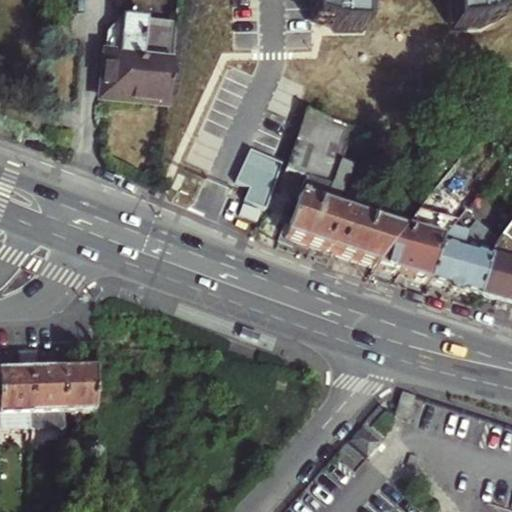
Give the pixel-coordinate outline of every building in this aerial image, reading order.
[(309,0),(310,21),(330,33),(363,32),(361,0),(455,0),(456,32),(478,32),(503,19),(502,0),(309,0)] [(129,103),(166,107),(175,24),(121,20),(106,38),(101,95),(130,97),(129,103)] [(287,232),(283,242),(372,271),(401,235),(334,213),(341,194),(343,195),(363,136),(304,116),(284,175),(304,181),(287,232)] [(490,253),(497,244),(508,230),(471,203),(453,227),(438,246),(427,286),(442,290),(443,293),(456,297),(458,294),(477,300),(490,253)] [(401,235),(372,271),(427,286),(438,246),(453,227),(416,216),(401,235)] [(497,244),(490,253),(477,300),(491,304),(491,307),(508,311),(509,309),(511,309),(511,223),(508,230),(497,244)] [(474,311),(511,321),(511,309),(509,309),(508,311),(491,307),(491,304),(477,300),(474,311)] [(62,374),(61,418),(91,417),(93,373),(62,374)] [(28,419),(28,374),(0,375),(0,436),(28,436),(28,419)] [(62,374),(28,374),(28,419),(28,436),(61,435),(61,418),(62,374)] [(413,398),(401,394),(394,413),(407,417),(413,398)]
